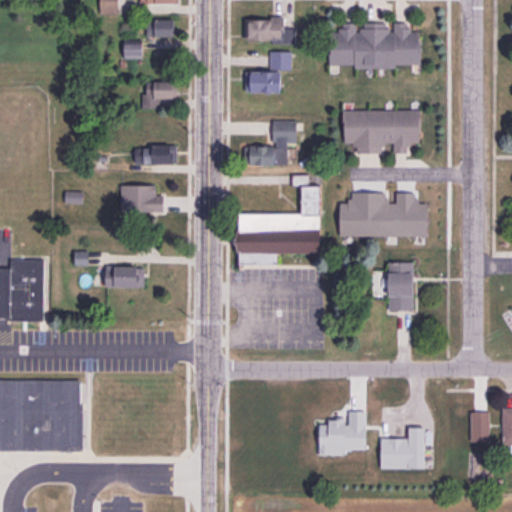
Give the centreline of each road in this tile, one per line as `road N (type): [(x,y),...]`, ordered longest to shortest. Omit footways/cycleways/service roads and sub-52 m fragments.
road 1 (residential): [(207,511),(208,0)]
road 2 (residential): [(471,369),(472,0)]
road 3 (residential): [(511,368),(208,371)]
